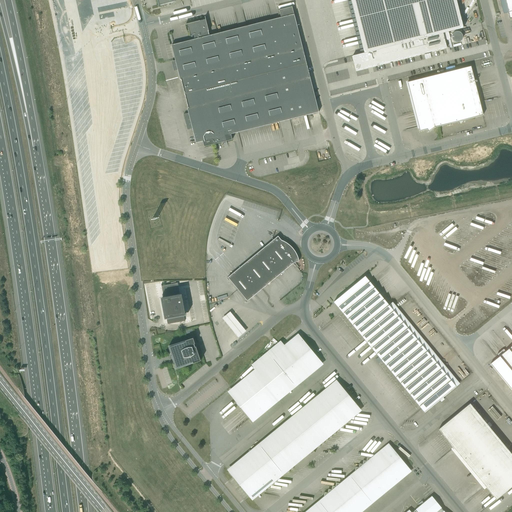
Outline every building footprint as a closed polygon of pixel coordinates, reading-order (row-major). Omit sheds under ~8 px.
[(350,0),(364,53),(352,56),(356,71),(447,48),(445,41),(443,33),(448,32),(453,31),(463,28),(456,0),(350,0)] [(196,143),(203,141),(212,139),(213,145),(227,141),(227,144),(228,144),(226,136),(319,112),(292,7),(279,10),(280,15),(279,15),(279,18),(209,36),(208,32),(209,32),(206,19),(186,25),(187,25),(188,28),(190,37),(191,37),(190,35),(193,34),(195,40),(171,45),(180,80),(181,80),(188,108),(187,109),(196,143)] [(454,37),(454,38),(454,39),(454,40),(455,40),(455,41),(456,41),(456,42),(457,42),(457,43),(458,43),(459,43),(460,43),(461,43),(462,42),(463,42),(463,41),(464,41),(464,40),(465,40),(465,39),(465,38),(465,37),(465,36),(465,35),(464,34),(464,33),(463,33),(463,32),(462,32),(461,32),(460,31),(459,31),(458,31),(458,32),(457,32),(456,32),(456,33),(455,33),(455,34),(454,34),(454,35),(454,36),(454,37)] [(483,116),(480,102),(471,67),(412,82),(415,93),(413,93),(415,100),(417,100),(420,110),(424,127),(419,129),(420,132),(427,130),(428,131),(427,132),(428,132),(434,128),(483,116)] [(293,263),(299,261),(299,260),(299,259),(298,257),(297,255),(297,254),(296,254),(295,252),(295,251),(294,250),(294,249),(293,249),(292,248),(291,246),(289,245),(288,244),(286,243),(284,242),(283,241),(281,240),(278,236),(228,278),(247,301),(293,263)] [(456,387),(370,282),(365,276),(334,302),(425,413),(456,387)] [(185,321),(184,316),(186,315),(183,294),(180,294),(178,283),(162,286),(161,285),(163,297),(161,298),(165,320),(168,319),(169,324),(185,321)] [(250,332),(233,313),(225,320),(242,338),(250,332)] [(193,338),(188,340),(169,346),(171,352),(172,352),(173,356),(171,357),(172,359),(174,359),(175,363),(174,363),(176,369),(201,361),(193,338)] [(231,395),(237,403),(250,419),(320,361),(301,338),(285,350),(279,343),(281,342),(280,341),(252,365),(258,373),(231,395)] [(511,346),(490,364),(511,390),(511,346)] [(230,473),(250,497),(258,490),(266,492),(266,488),(269,488),(270,485),(273,485),(274,481),(277,482),(278,478),(276,478),(283,471),(289,473),(289,469),(293,469),(293,465),(291,465),(314,446),(320,447),(320,443),(324,444),(324,440),(327,441),(328,437),(331,438),(332,434),(335,434),(336,431),(339,431),(340,427),(343,428),(344,423),(340,422),(358,407),(339,384),(230,473)] [(439,429),(477,476),(496,499),(511,486),(511,454),(470,404),(439,429)] [(357,511),(409,469),(390,446),(371,462),(364,461),(363,464),(360,464),(359,468),(356,467),(355,471),(357,471),(342,484),(336,483),(336,487),(338,487),(334,490),(331,490),(331,493),(328,493),(327,496),(308,511),(357,511)]
